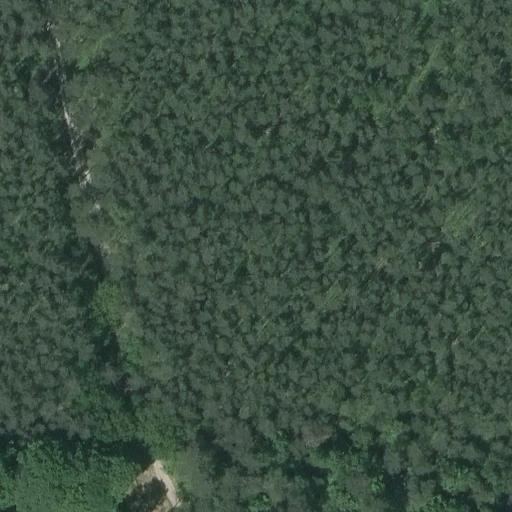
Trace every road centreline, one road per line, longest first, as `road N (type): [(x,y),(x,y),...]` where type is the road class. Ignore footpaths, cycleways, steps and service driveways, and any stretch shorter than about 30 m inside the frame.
road 1 (track): [(148,471),(138,396),(37,0)]
road 2 (track): [(148,471),(0,468)]
